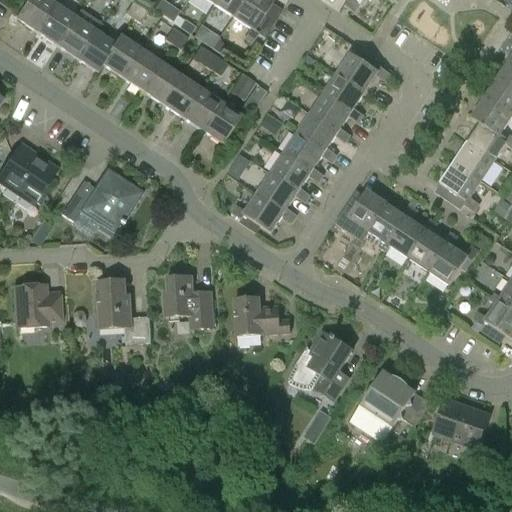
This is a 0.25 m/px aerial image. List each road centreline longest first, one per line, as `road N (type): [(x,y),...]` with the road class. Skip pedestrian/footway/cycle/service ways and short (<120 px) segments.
road 1 (residential): [(302,0),(407,68),(411,97),(292,277)]
road 2 (residential): [(0,58),(167,170),(199,215)]
road 3 (residential): [(292,277),(476,383),(511,382)]
road 4 (residential): [(0,258),(55,256),(87,266),(153,260),(199,215)]
